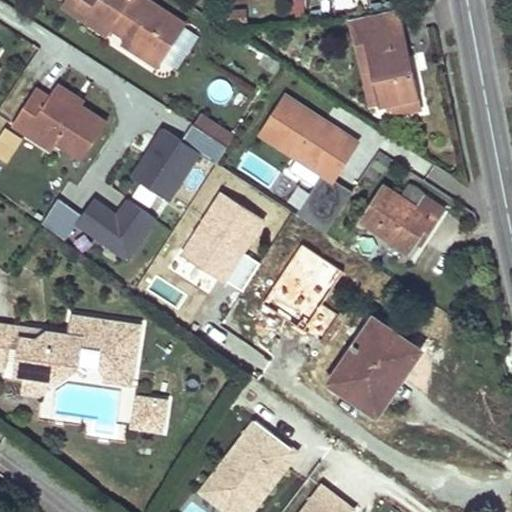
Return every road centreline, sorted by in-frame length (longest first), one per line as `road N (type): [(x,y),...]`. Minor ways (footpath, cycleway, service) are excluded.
road 1 (tertiary): [(466,0),(511,246)]
road 2 (residential): [(279,379),(467,511)]
road 3 (unknown): [(0,9),(161,114)]
